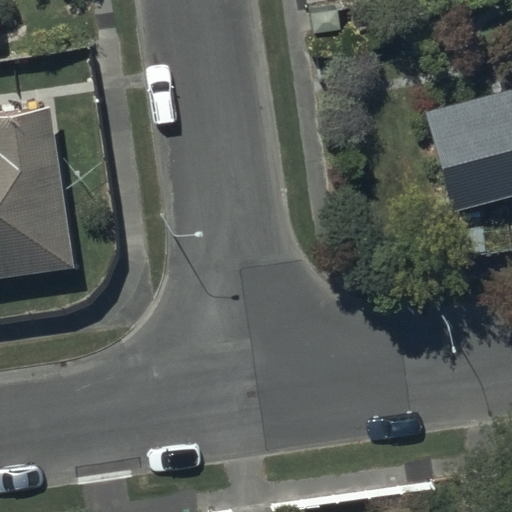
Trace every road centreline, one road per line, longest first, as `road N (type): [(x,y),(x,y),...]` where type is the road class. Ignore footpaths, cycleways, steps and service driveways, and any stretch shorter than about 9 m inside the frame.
road 1 (residential): [(258,395),(199,0)]
road 2 (residential): [(258,395),(0,434)]
road 3 (residential): [(511,359),(258,395)]
